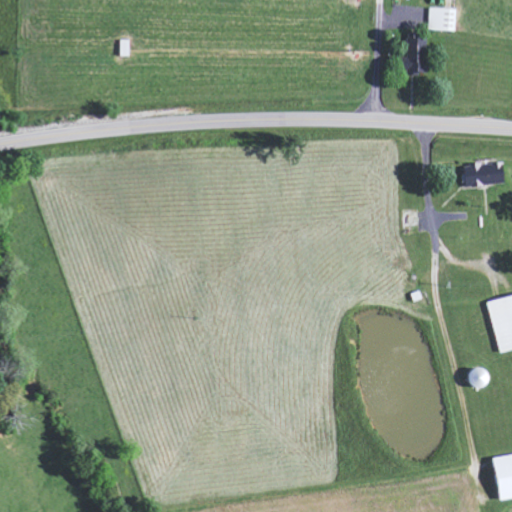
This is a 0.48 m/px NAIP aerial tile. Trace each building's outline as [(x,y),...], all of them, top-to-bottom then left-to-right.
[(457,30),(458,7),(431,6),(430,29),(457,30)] [(428,74),(428,60),(420,60),(421,37),(409,36),(407,73),(428,74)] [(506,183),(505,172),(499,172),(499,163),(464,165),(466,185),(506,183)] [(511,294),(489,300),(502,352),(511,349),(511,294)] [(511,453),(496,456),(501,498),(511,497),(511,453)]
